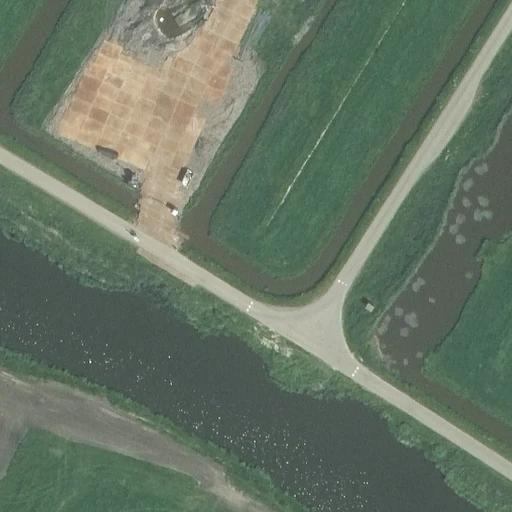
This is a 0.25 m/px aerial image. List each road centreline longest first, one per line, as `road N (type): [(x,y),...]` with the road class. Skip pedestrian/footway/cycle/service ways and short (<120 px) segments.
road 1 (unclassified): [(310,329),(511,17)]
road 2 (unclassified): [(310,329),(266,316),(0,159)]
road 3 (unclassified): [(511,472),(343,361),(310,329)]
